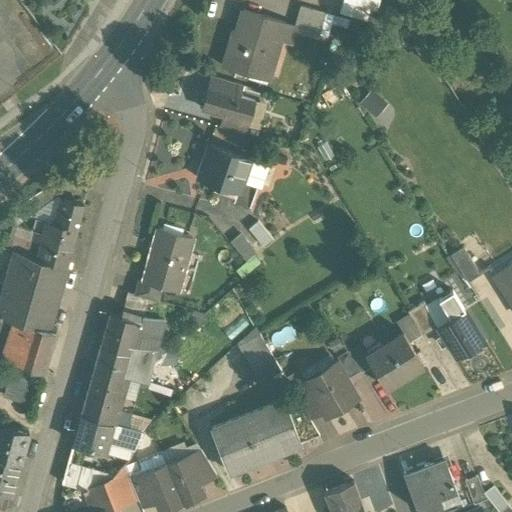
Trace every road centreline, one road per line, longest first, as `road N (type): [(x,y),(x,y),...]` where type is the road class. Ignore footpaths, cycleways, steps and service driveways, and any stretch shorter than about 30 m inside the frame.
road 1 (residential): [(102,69),(135,130),(134,159),(31,511)]
road 2 (residential): [(511,396),(218,511)]
road 3 (primary): [(0,173),(102,69)]
